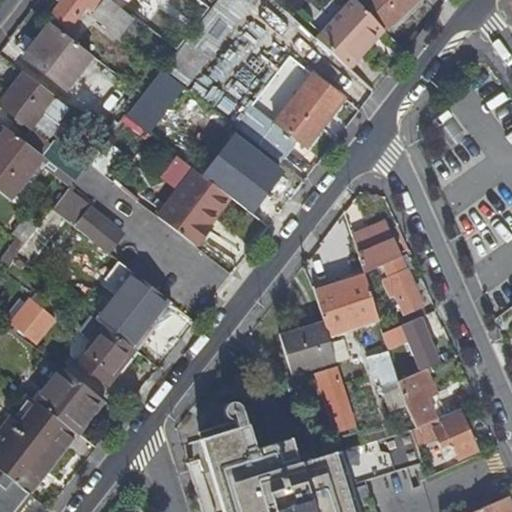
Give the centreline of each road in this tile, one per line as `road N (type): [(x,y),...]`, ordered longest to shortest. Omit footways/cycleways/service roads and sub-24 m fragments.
road 1 (residential): [(383,130),(146,427)]
road 2 (residential): [(511,421),(383,130)]
road 3 (residential): [(475,3),(383,130)]
